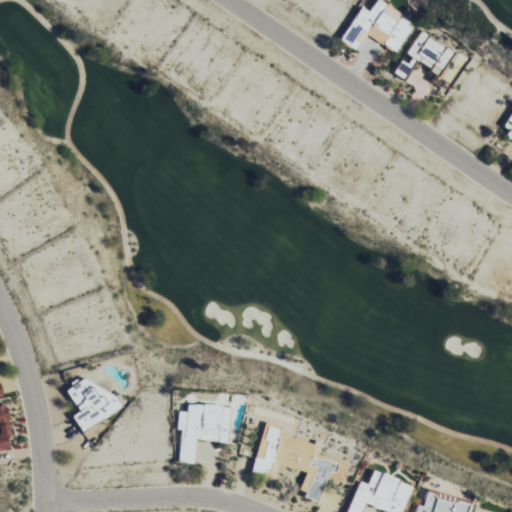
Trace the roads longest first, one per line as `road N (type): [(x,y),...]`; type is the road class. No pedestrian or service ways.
road 1 (residential): [(228,0),(511,198)]
road 2 (residential): [(45,505),(42,444),(21,351),(0,306)]
road 3 (residential): [(241,511),(183,501),(86,504)]
